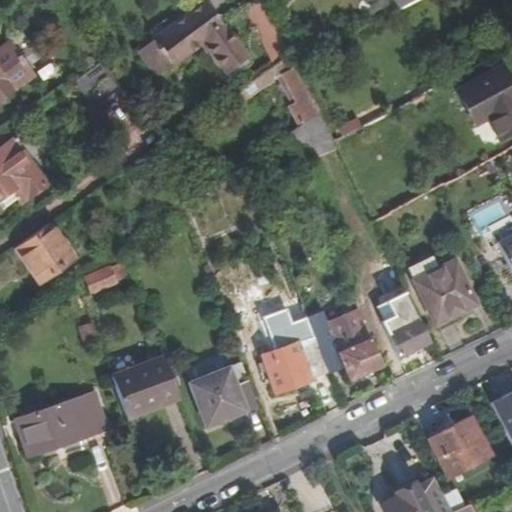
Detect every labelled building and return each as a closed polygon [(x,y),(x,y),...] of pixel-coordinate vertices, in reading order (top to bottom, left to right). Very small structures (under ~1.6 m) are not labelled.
[(395,0),(402,10),(408,7),(404,0),(395,0)] [(155,42),(172,67),(202,46),(206,43),(214,54),(229,77),(248,64),(207,5),(155,42)] [(291,59),(266,7),(250,15),(277,69),(291,59)] [(172,67),(155,42),(142,52),(159,77),(172,67)] [(206,43),(202,46),(209,57),(214,54),(206,43)] [(0,101),(36,76),(14,44),(0,53),(0,101)] [(261,80),(267,88),(281,79),(294,106),(290,108),(300,128),(319,115),(295,65),(291,59),(277,69),(261,80)] [(120,92),(103,66),(76,84),(95,110),(120,92)] [(491,119),(501,139),(511,133),(511,84),(504,70),(460,92),(478,125),(491,119)] [(242,93),(247,101),(267,88),(261,80),(242,93)] [(242,93),(238,96),(243,104),(247,101),(242,93)] [(364,130),(385,119),(378,107),(358,117),(364,130)] [(340,137),(358,129),(354,117),(335,125),(340,137)] [(30,199),(47,186),(15,139),(0,149),(0,197),(19,184),(30,199)] [(441,185),(433,190),(438,199),(446,194),(441,185)] [(51,225),(16,249),(39,283),(74,259),(51,225)] [(511,235),(496,244),(511,274),(511,235)] [(456,261),(415,281),(436,326),(477,306),(456,261)] [(90,280),(95,293),(128,278),(122,264),(90,280)] [(431,343),(407,294),(389,302),(397,318),(386,323),(402,356),(431,343)] [(383,364),(360,310),(328,324),(351,378),(383,364)] [(312,326),(280,339),(284,350),(264,357),(277,394),(330,375),(312,326)] [(181,397),(165,356),(113,378),(128,419),(181,397)] [(208,427),(258,405),(242,363),(191,384),(208,427)] [(511,389),(490,399),(511,447),(511,389)] [(17,422),(28,457),(107,431),(97,397),(17,422)] [(429,440),(448,478),(490,457),(470,419),(429,440)] [(385,503),(388,511),(428,511),(415,485),(413,486),(411,481),(399,487),(401,491),(398,492),(399,496),(385,503)]
